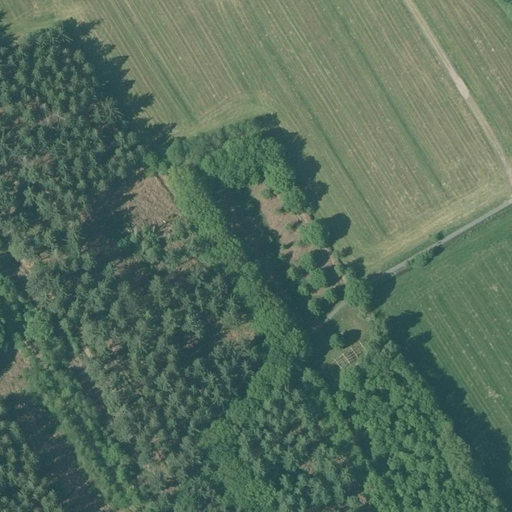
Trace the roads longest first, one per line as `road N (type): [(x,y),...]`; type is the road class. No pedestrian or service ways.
road 1 (unknown): [(0,256),(34,279),(114,396),(131,438),(186,442),(348,491),(451,483),(479,511)]
road 2 (track): [(0,303),(134,511)]
road 3 (track): [(511,183),(406,0)]
